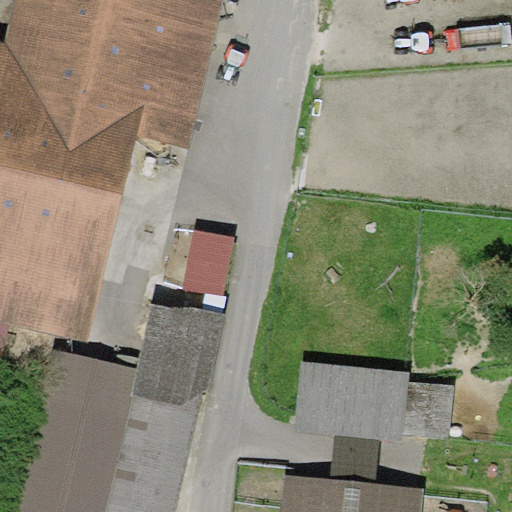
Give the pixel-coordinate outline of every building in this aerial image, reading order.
[(125,118),(179,130),(209,0),(60,0),(37,99),(0,90),(0,309),(75,327),(125,118)] [(192,246),(192,251),(193,255),(196,260),(199,263),(203,266),(208,267),(213,267),(217,265),(221,263),(225,259),(227,255),(228,250),(227,245),(226,241),(223,237),(219,234),(215,232),(210,231),(205,232),(200,234),(197,237),(194,241),(192,246)] [(190,273),(187,277),(186,281),(185,286),(186,291),(187,295),(190,299),(194,301),(198,303),(203,304),(208,303),(212,301),(216,298),(219,295),(220,290),(221,286),(220,281),(218,277),(215,273),(212,270),(207,269),(203,268),(198,269),(194,270),(190,273)] [(153,275),(151,278),(149,283),(148,287),(149,292),(151,296),(154,300),(157,303),(162,305),(166,305),(171,305),(175,303),(179,300),(182,296),(184,292),(184,287),(184,283),(182,278),(179,275),(175,272),(171,270),(166,269),(162,270),(157,272),(153,275)] [(131,394),(125,419),(121,418),(99,511),(175,511),(203,392),(206,390),(221,320),(159,306),(140,396),(131,394)] [(406,381),(302,371),(297,425),(400,435),(406,381)] [(99,511),(121,418),(48,402),(22,511),(99,511)] [(412,511),(414,493),(291,481),(287,511),(412,511)]
